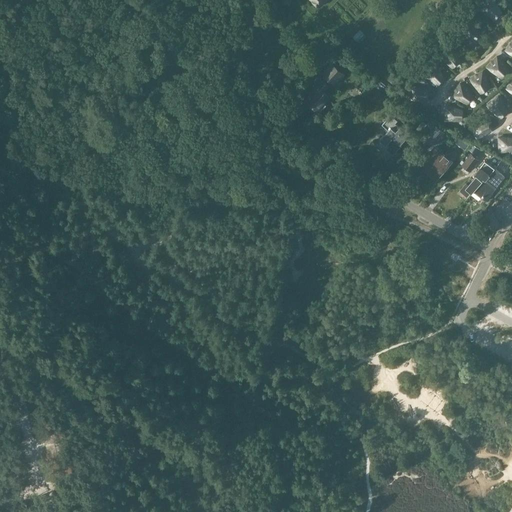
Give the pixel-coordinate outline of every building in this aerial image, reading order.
[(486,0),(479,9),(487,15),(494,19),(501,11),(499,7),(495,1),(493,0),(486,0)] [(458,32),(463,36),(467,38),(474,41),(481,31),(474,24),(467,19),(458,32)] [(330,55),(335,61),(345,52),(340,46),(330,55)] [(438,55),(442,59),(446,63),(451,67),(460,60),(458,56),(456,53),(449,46),(438,55)] [(485,67),(500,77),(508,70),(503,62),(497,55),(485,67)] [(325,69),(326,70),(323,73),(313,83),(319,88),(307,101),(317,109),(329,97),(323,91),(329,85),(328,84),(331,81),(334,83),(344,73),(332,62),(325,69)] [(422,73),(425,77),(437,85),(445,77),(439,67),(434,62),(422,73)] [(483,70),(469,78),(474,86),(480,93),(489,87),(486,75),(483,70)] [(403,78),(395,71),(387,80),(395,87),(403,78)] [(379,79),(366,94),(372,99),(380,91),(385,96),(391,90),(379,79)] [(460,82),(450,95),(457,100),(466,105),(473,95),(467,88),(460,82)] [(408,102),(413,102),(427,100),(427,89),(415,85),(409,85),(408,102)] [(498,95),(486,105),(492,112),(500,118),(508,111),(504,103),(503,101),(498,95)] [(443,122),(452,122),(462,120),(463,109),(451,106),(444,106),(443,122)] [(390,114),(381,125),(385,128),(382,131),(385,134),(379,140),(385,145),(386,144),(388,145),(385,148),(393,155),(401,145),(400,144),(408,135),(395,123),(397,120),(390,114)] [(469,126),(476,140),(481,137),(484,136),(491,130),(486,119),(477,122),(469,126)] [(426,124),(423,121),(416,130),(419,133),(426,124)] [(428,131),(437,139),(444,132),(435,124),(428,131)] [(420,140),(428,146),(435,138),(427,132),(420,140)] [(497,137),(498,152),(507,152),(511,150),(511,137),(506,136),(497,137)] [(469,145),(459,137),(455,143),(465,150),(469,145)] [(473,144),(469,150),(475,154),(479,148),(473,144)] [(425,156),(423,154),(421,157),(423,159),(419,163),(426,169),(425,171),(435,180),(445,169),(447,171),(449,168),(447,166),(451,162),(440,153),(439,154),(432,148),(425,156)] [(462,165),(470,171),(479,160),(471,154),(462,165)] [(501,159),(498,163),(505,168),(508,164),(501,159)] [(474,190),(474,191),(484,180),(485,181),(489,176),(494,169),(485,162),(475,175),(476,176),(468,185),(466,182),(459,190),(468,198),(471,194),(474,190)] [(495,168),(494,169),(489,176),(477,193),(486,201),(505,177),(498,172),(499,171),(495,168)] [(490,210),(479,218),(483,223),(491,231),(499,225),(494,214),(490,210)]
